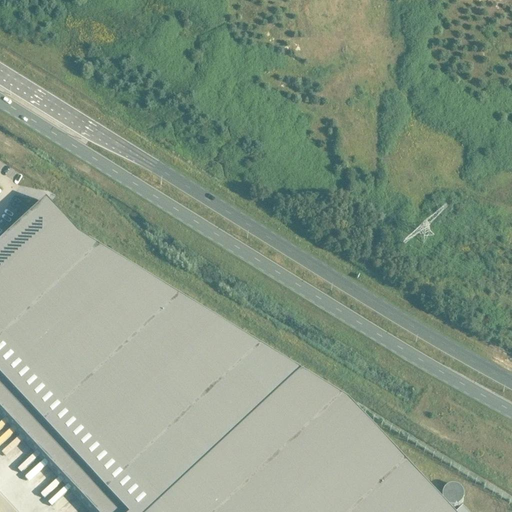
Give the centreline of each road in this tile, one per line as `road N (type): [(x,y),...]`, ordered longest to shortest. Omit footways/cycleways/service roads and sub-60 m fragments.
road 1 (primary): [(0,101),(511,418)]
road 2 (primary): [(511,381),(0,71)]
